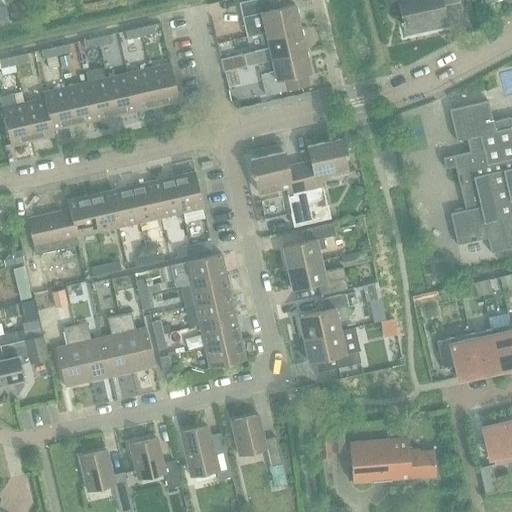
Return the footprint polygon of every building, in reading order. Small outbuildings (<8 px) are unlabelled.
[(265,33),(266,35),(300,27),(295,5),(291,6),(289,0),(250,0),(239,2),(247,37),(265,33)] [(448,0),(398,0),(406,34),(446,25),(441,2),(448,0)] [(155,33),(154,24),(139,28),(141,36),(155,33)] [(271,58),(305,50),(300,27),(266,35),(269,48),(220,59),(223,71),(272,60),(271,58)] [(141,36),(139,28),(125,31),(127,39),(141,36)] [(113,42),(112,34),(111,34),(97,37),(99,46),(113,42)] [(85,49),(99,46),(97,37),(83,40),(83,41),(85,49)] [(71,52),(69,44),(55,47),(57,55),(71,52)] [(41,50),(43,59),(57,55),(55,47),(41,50)] [(311,73),(305,50),(271,58),(272,60),(274,71),(260,74),(265,95),(309,85),(307,73),(311,73)] [(27,53),(13,56),(15,65),(29,62),(27,53)] [(0,64),(1,68),(15,65),(13,56),(0,59),(0,64)] [(149,68),(157,106),(179,101),(170,64),(149,68)] [(128,73),(136,111),(157,106),(149,68),(128,73)] [(107,78),(115,115),(136,111),(128,73),(107,78)] [(85,83),(94,120),(115,115),(107,78),(85,83)] [(94,120),(85,83),(64,88),(73,125),(94,120)] [(73,125),(64,88),(43,93),(44,98),(45,98),(52,130),(73,125)] [(45,98),(44,98),(24,103),(32,140),(54,135),(52,130),(45,98)] [(511,116),(493,121),(490,108),(488,100),(449,109),(457,141),(467,138),(470,151),(443,157),(446,168),(456,166),(459,183),(464,182),(470,208),(450,213),(458,244),(488,238),(491,253),(511,248),(511,116)] [(2,108),(11,145),(32,140),(24,103),(2,108)] [(310,161),(299,163),(313,222),(331,218),(328,205),(327,205),(322,185),(320,179),(348,173),(340,139),(307,146),(310,161)] [(293,227),(313,222),(299,163),(287,166),(284,152),(251,159),(258,193),(286,187),(287,193),(291,213),(290,213),(293,227)] [(173,176),(181,213),(203,208),(195,172),(173,176)] [(181,213),(173,176),(152,181),(160,217),(181,213)] [(160,217),(152,181),(131,186),(139,222),(160,217)] [(110,191),(118,227),(139,222),(131,186),(110,191)] [(89,195),(97,232),(118,227),(110,191),(89,195)] [(76,236),(77,236),(97,232),(89,195),(68,200),(69,209),(70,209),(76,236)] [(70,209),(69,209),(27,219),(35,255),(79,245),(77,236),(76,236),(70,209)] [(282,246),(287,268),(321,260),(319,249),(326,247),(323,238),(336,235),(333,223),(306,229),(308,241),(282,246)] [(191,254),(206,251),(204,242),(189,246),(191,254)] [(177,257),(191,254),(189,246),(175,249),(177,257)] [(149,264),(164,261),(162,252),(147,255),(149,264)] [(190,284),(226,275),(222,254),(185,262),(190,284)] [(133,258),(135,267),(149,264),(147,255),(133,258)] [(33,293),(46,290),(39,258),(25,261),(33,293)] [(324,272),(321,260),(287,268),(292,290),(318,284),(321,295),(348,289),(343,267),(324,272)] [(106,274),(121,270),(120,262),(104,265),(106,274)] [(24,265),(13,267),(15,277),(26,275),(24,265)] [(91,268),(93,277),(106,274),(104,265),(91,268)] [(226,275),(190,284),(195,305),(231,297),(226,275)] [(135,281),(139,295),(147,293),(144,279),(135,281)] [(489,279),(479,281),(482,295),(492,293),(489,279)] [(473,297),(482,295),(479,281),(470,284),(473,297)] [(378,300),(374,283),(362,286),(366,302),(378,300)] [(29,286),(18,289),(20,298),(31,296),(29,286)] [(64,289),(52,292),(56,308),(68,305),(64,289)] [(151,307),(147,293),(139,295),(142,309),(151,307)] [(164,301),(167,311),(191,304),(188,294),(164,301)] [(298,316),(303,339),(340,331),(338,321),(349,319),(346,307),(348,306),(345,294),(322,299),(325,310),(298,316)] [(200,326),(236,318),(231,297),(195,305),(185,307),(190,328),(200,326)] [(0,323),(9,321),(6,309),(0,310),(0,323)] [(155,366),(146,327),(135,330),(131,312),(119,315),(132,371),(155,366)] [(111,335),(101,337),(110,376),(132,371),(119,315),(107,318),(111,335)] [(236,318),(200,326),(205,347),(241,339),(236,318)] [(38,320),(22,323),(26,340),(26,339),(42,336),(38,320)] [(160,320),(151,322),(154,336),(163,334),(160,320)] [(110,376),(101,337),(91,340),(87,322),(75,325),(88,381),(110,376)] [(88,381),(75,325),(63,328),(67,345),(56,348),(65,386),(88,381)] [(511,330),(511,325),(490,329),(499,368),(511,365),(511,330)] [(356,328),(340,331),(303,339),(308,362),(335,356),(337,368),(361,363),(358,351),(361,350),(356,328)] [(490,329),(470,334),(478,373),(499,368),(490,329)] [(154,336),(158,350),(166,348),(163,334),(154,336)] [(457,378),(478,373),(470,334),(437,341),(443,369),(444,369),(444,368),(454,365),(457,378)] [(0,345),(0,346),(3,359),(0,360),(0,384),(3,384),(3,386),(7,388),(6,389),(18,396),(19,395),(18,394),(23,385),(22,379),(24,379),(20,366),(30,361),(31,363),(47,359),(42,336),(26,339),(26,340),(0,345)] [(246,360),(241,339),(205,347),(209,368),(246,360)] [(192,350),(159,357),(162,371),(171,370),(170,364),(194,358),(192,350)] [(258,414),(231,421),(239,455),(265,449),(269,467),(282,464),(276,437),(264,439),(258,414)] [(511,420),(482,427),(489,457),(511,451),(511,420)] [(219,480),(232,477),(225,448),(213,451),(207,426),(180,433),(191,476),(217,470),(219,480)] [(329,429),(317,430),(319,460),(332,458),(331,453),(344,452),(342,433),(330,434),(329,429)] [(391,479),(436,475),(434,450),(419,451),(419,448),(408,449),(407,437),(349,442),(352,482),(372,480),(372,481),(391,480),(391,479)] [(168,488),(180,485),(175,461),(163,463),(157,438),(130,445),(138,479),(164,473),(168,488)] [(127,511),(133,511),(130,497),(124,472),(112,475),(106,450),(79,456),(87,491),(113,485),(119,511),(127,511)] [(497,491),(491,465),(479,467),(485,494),(497,491)]
